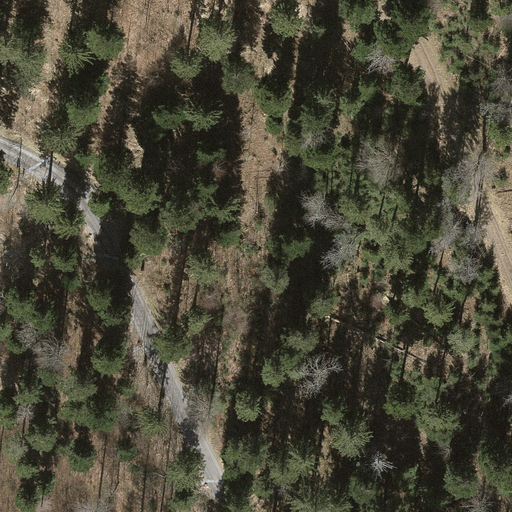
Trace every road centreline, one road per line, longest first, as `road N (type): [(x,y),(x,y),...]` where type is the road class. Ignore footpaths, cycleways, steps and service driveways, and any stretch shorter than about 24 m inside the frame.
road 1 (track): [(238,511),(87,206),(61,177),(0,144)]
road 2 (track): [(511,278),(432,75),(389,0)]
